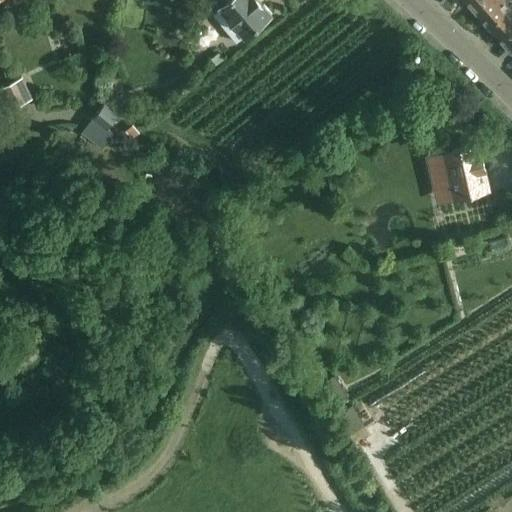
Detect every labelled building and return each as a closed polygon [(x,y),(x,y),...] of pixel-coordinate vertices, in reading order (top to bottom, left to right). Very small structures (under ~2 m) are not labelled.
[(223,0),(206,0),(191,13),(200,23),(212,13),(236,42),(243,36),(244,37),(271,14),(259,0),(228,0),(225,2),(223,0)] [(508,0),(477,0),(471,6),(485,21),(505,2),(508,0)] [(511,1),(487,24),(511,51),(511,50),(511,1)] [(0,97),(5,107),(32,94),(23,76),(0,87),(0,97)] [(106,127),(117,114),(104,103),(93,116),(83,129),(102,146),(113,133),(106,127)] [(133,124),(126,130),(133,139),(140,133),(133,124)] [(426,185),(441,181),(446,198),(490,188),(479,144),(419,158),(426,185)] [(475,252),(480,278),(495,275),(490,249),(475,252)] [(453,310),(459,303),(442,290),(437,297),(453,310)] [(334,374),(320,382),(333,402),(346,394),(334,374)] [(365,424),(352,404),(336,414),(348,434),(365,424)]
